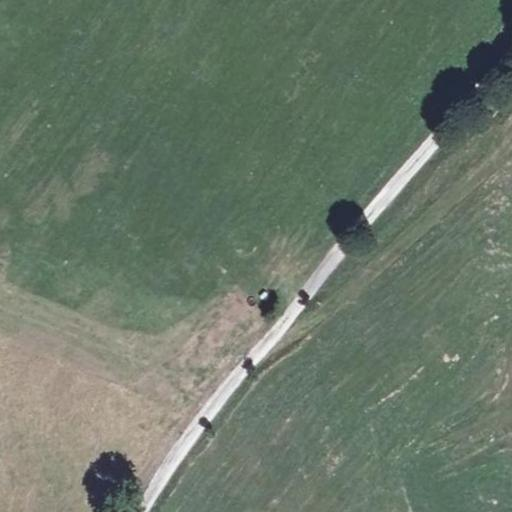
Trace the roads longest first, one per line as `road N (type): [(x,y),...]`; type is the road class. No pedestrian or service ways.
road 1 (track): [(143,511),(259,353),(511,57)]
road 2 (track): [(259,353),(294,341),(511,138)]
